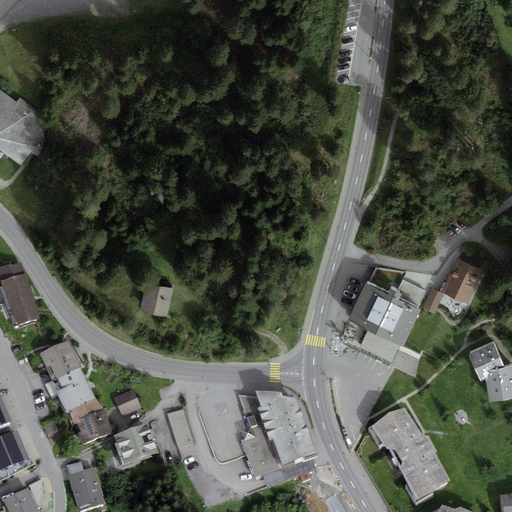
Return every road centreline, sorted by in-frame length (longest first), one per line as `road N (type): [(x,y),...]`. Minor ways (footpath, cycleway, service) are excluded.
road 1 (primary): [(314,374),(317,328),(376,81),(385,0)]
road 2 (tertiary): [(314,374),(165,367),(110,346),(62,308),(0,215)]
road 3 (residential): [(0,339),(58,486),(59,511)]
road 4 (primary): [(369,511),(326,433),(314,374)]
road 5 (track): [(185,294),(273,337),(287,353),(289,374)]
road 6 (unknown): [(184,386),(213,472),(247,474)]
